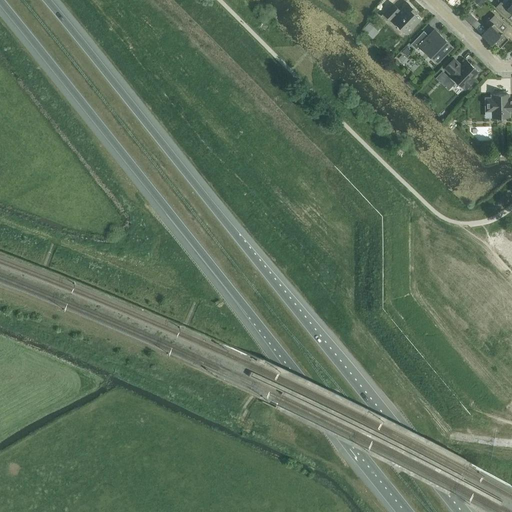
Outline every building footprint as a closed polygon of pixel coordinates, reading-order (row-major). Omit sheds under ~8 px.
[(511,2),(510,5),(508,2),(505,6),(500,2),(495,7),(508,19),(511,14),(511,2)] [(416,12),(407,3),(401,10),(399,10),(392,4),(383,13),(391,20),(392,19),(407,33),(420,20),(414,14),(416,12)] [(491,44),(493,41),(499,47),(508,38),(499,28),(503,24),(494,15),(485,23),(489,27),(481,35),(491,44)] [(369,21),(363,27),(370,34),(376,27),(369,21)] [(423,31),(411,44),(416,49),(419,46),(426,52),(427,50),(430,54),(429,55),(437,62),(452,47),(445,40),(443,41),(440,38),(442,36),(434,30),(428,36),(423,31)] [(444,68),(452,76),(451,77),(463,88),(463,87),(465,89),(475,79),(473,77),(478,72),(467,61),(461,67),(458,64),(459,64),(454,58),(444,68)] [(442,71),(436,77),(448,90),(455,83),(442,71)] [(510,100),(508,100),(508,94),(492,95),(492,99),(486,99),(486,110),(495,110),(495,117),(498,117),(498,120),(505,119),(505,117),(508,117),(508,112),(511,111),(511,100),(510,100)] [(448,98),(441,104),(446,109),(452,104),(448,98)]
